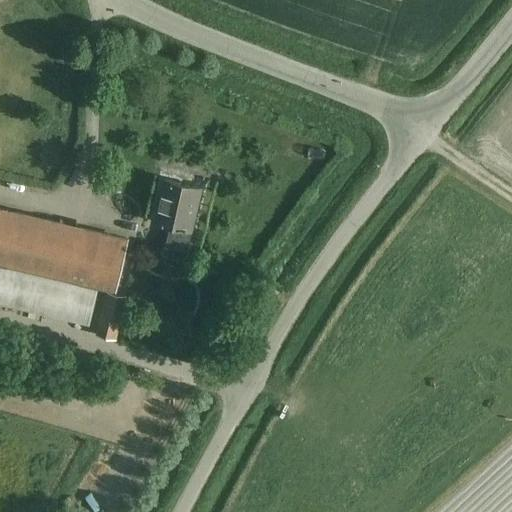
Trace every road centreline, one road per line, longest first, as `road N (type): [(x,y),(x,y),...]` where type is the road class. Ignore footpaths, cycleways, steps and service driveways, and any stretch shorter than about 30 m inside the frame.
road 1 (unclassified): [(179,511),(278,329),(427,127)]
road 2 (unclassified): [(427,127),(120,0)]
road 3 (unclassified): [(427,127),(511,25)]
road 4 (track): [(405,153),(511,222)]
